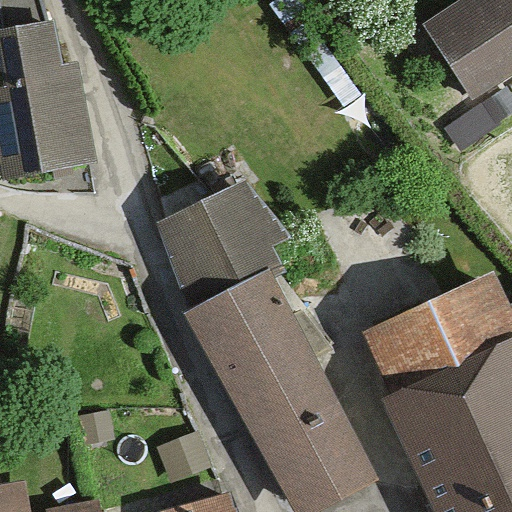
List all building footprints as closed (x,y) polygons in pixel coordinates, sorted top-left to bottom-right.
[(511,74),(511,0),(474,0),(423,38),(471,104),(511,74)] [(0,102),(0,123),(8,190),(96,178),(84,78),(66,81),(60,36),(17,41),(25,99),(0,102)] [(259,188),(168,231),(203,305),(294,261),(259,188)] [(304,511),(351,511),(391,486),(280,282),(203,331),(304,511)] [(511,511),(511,325),(494,284),(366,339),(440,511),(511,511)] [(208,431),(172,435),(176,473),(213,469),(208,431)] [(38,511),(38,476),(0,477),(0,511),(38,511)] [(141,511),(245,511),(237,483),(141,510),(141,511)] [(104,511),(104,495),(46,498),(47,511),(104,511)]
